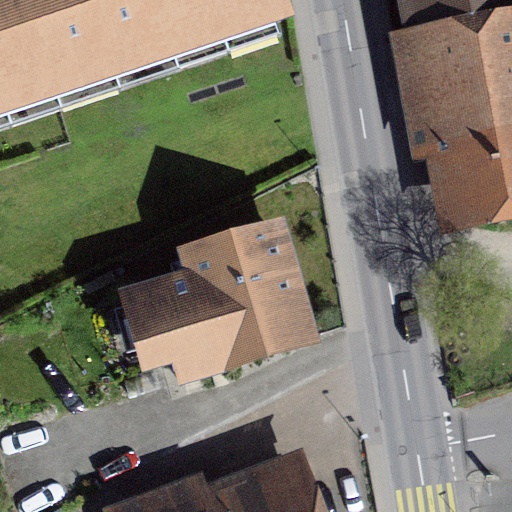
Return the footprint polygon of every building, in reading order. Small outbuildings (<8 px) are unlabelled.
[(0,0),(0,104),(111,67),(88,0),(0,0)] [(88,0),(111,67),(277,12),(273,0),(88,0)] [(511,0),(421,0),(427,27),(424,28),(425,31),(511,13),(511,0)] [(511,13),(425,31),(460,216),(511,205),(511,13)] [(220,364),(305,339),(275,234),(192,258),(198,277),(163,287),(165,293),(134,302),(152,366),(215,347),(220,364)] [(121,511),(310,511),(298,479),(214,511),(202,480),(121,511)]
